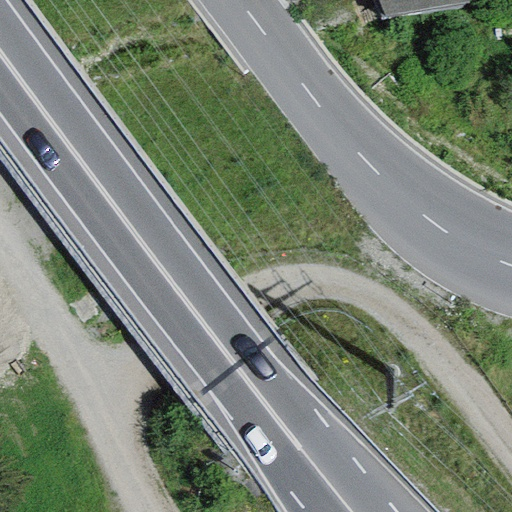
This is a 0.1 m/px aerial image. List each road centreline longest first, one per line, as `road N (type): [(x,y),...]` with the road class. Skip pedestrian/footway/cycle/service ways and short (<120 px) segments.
road 1 (trunk): [(0,52),(352,511)]
road 2 (track): [(104,406),(221,311),(273,286),(331,277),(373,293),(425,334),(511,452)]
road 3 (residential): [(511,265),(435,224),(368,163),(238,0)]
road 4 (track): [(0,241),(96,384),(146,511)]
